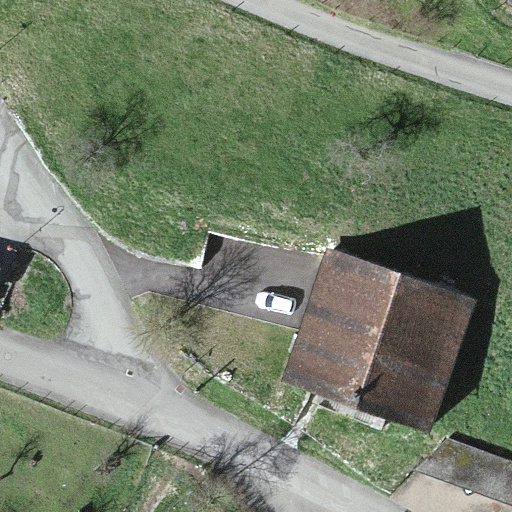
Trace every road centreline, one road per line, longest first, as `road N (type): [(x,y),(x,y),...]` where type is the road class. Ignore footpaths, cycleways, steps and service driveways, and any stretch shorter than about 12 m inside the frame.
road 1 (residential): [(163,418),(0,178)]
road 2 (residential): [(511,92),(252,0)]
road 3 (residential): [(163,418),(350,511)]
road 4 (residential): [(0,354),(163,418)]
